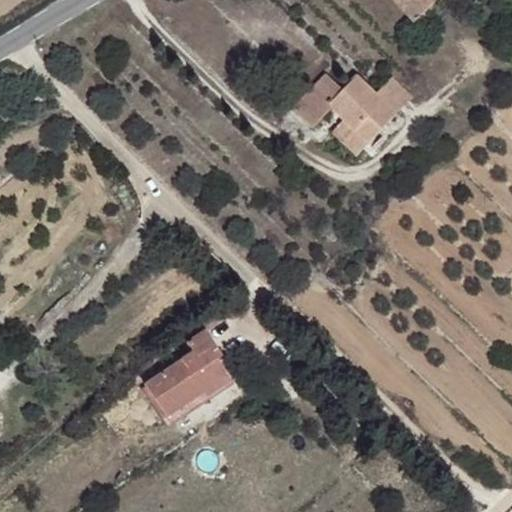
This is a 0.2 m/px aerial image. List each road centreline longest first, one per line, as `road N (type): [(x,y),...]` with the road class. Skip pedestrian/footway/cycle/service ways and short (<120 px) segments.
road 1 (unknown): [(12,26),(279,305),(339,350),(457,471),(511,493)]
road 2 (unknown): [(154,0),(304,184)]
